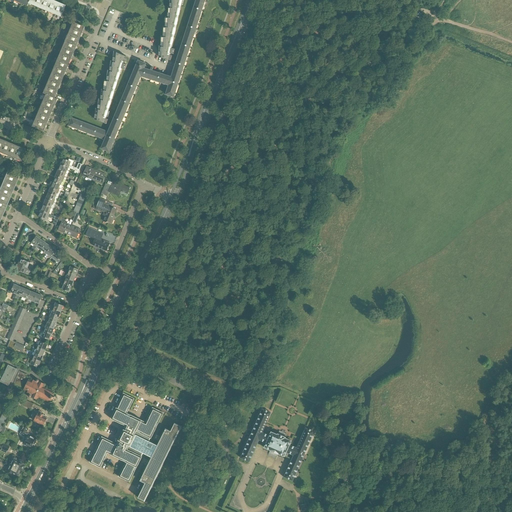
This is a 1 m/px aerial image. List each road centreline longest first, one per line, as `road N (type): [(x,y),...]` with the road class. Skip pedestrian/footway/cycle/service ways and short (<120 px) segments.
road 1 (secondary): [(61,433),(173,197)]
road 2 (secondary): [(173,197),(252,0)]
road 3 (residential): [(47,143),(103,9)]
